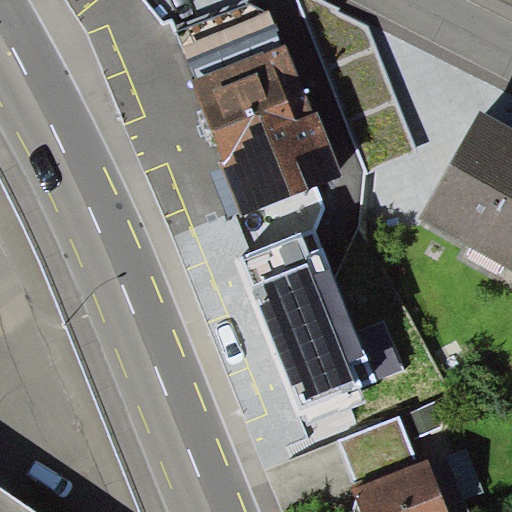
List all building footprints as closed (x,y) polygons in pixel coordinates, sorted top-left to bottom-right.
[(249,0),(241,0),(174,25),(195,77),(264,50),(265,53),(284,46),(270,10),(265,12),(250,2),(249,0)] [(341,8),(324,0),(300,0),(368,172),(418,151),(370,26),(339,11),(341,8)] [(195,77),(190,79),(224,166),(242,212),(243,214),(317,185),(342,175),(317,111),(314,112),(287,44),(284,46),(265,53),(264,50),(195,77)] [(511,128),(480,110),(419,216),(472,245),(505,265),(511,268),(511,128)] [(237,213),(242,212),(224,166),(211,171),(227,217),(237,213)] [(324,207),(317,185),(243,214),(242,212),(237,213),(251,252),(301,232),(315,227),(324,207)] [(325,248),(310,254),(301,232),(251,252),(242,256),(254,285),(249,287),(300,410),(403,369),(384,321),(358,331),(325,248)] [(501,273),(505,265),(472,245),(467,253),(501,273)] [(436,400),(399,415),(409,439),(445,424),(436,400)] [(357,487),(418,463),(409,439),(399,415),(338,439),(357,487)] [(357,487),(352,488),(361,511),(464,511),(444,458),(430,463),(428,459),(418,463),(357,487)] [(0,511),(38,511),(0,485),(0,511)]
